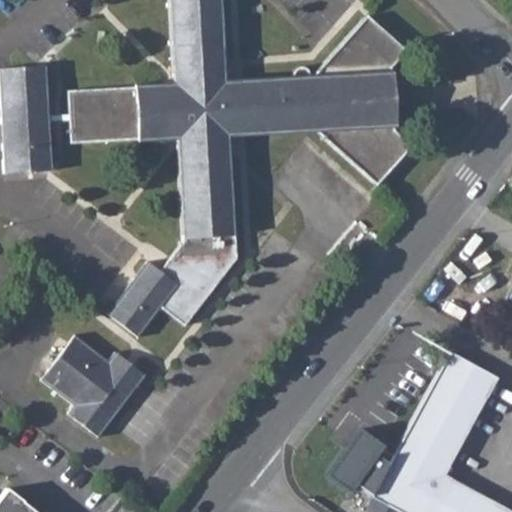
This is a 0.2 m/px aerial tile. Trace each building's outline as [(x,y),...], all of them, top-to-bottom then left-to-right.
[(167,0),(173,84),(67,90),(68,113),(68,120),(70,142),(175,136),(182,240),(159,270),(146,260),(106,312),(137,336),(160,307),(183,325),(235,257),(229,136),(316,131),(375,184),(410,145),(393,130),(392,107),(397,106),(396,88),(391,88),(390,66),(405,49),(365,14),(313,73),(309,74),(307,69),(300,65),(292,70),(291,75),(225,79),(220,0),(167,0)] [(45,65),(0,67),(0,136),(2,172),(50,170),(47,121),(47,114),(45,65)] [(145,375),(114,351),(107,359),(74,334),(40,378),(73,404),(66,412),(97,436),(145,375)] [(496,377),(448,351),(396,444),(385,444),(374,465),(379,475),(368,495),(399,511),(511,511),(511,510),(443,473),(496,377)] [(35,511),(5,487),(0,493),(0,511),(35,511)]
